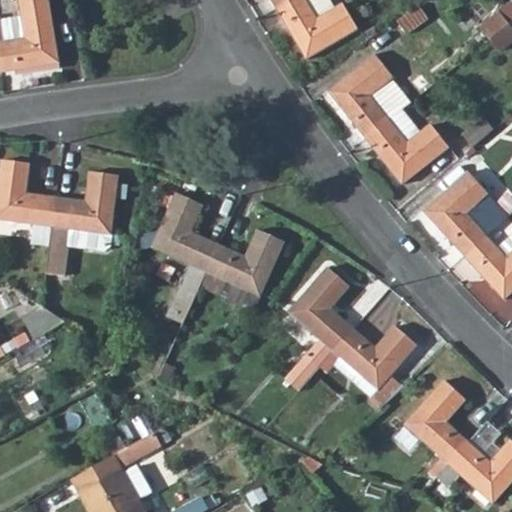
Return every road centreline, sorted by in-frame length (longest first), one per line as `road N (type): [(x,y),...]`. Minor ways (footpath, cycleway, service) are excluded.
road 1 (residential): [(237,75),(286,114),(382,237),(511,374)]
road 2 (residential): [(237,75),(0,115)]
